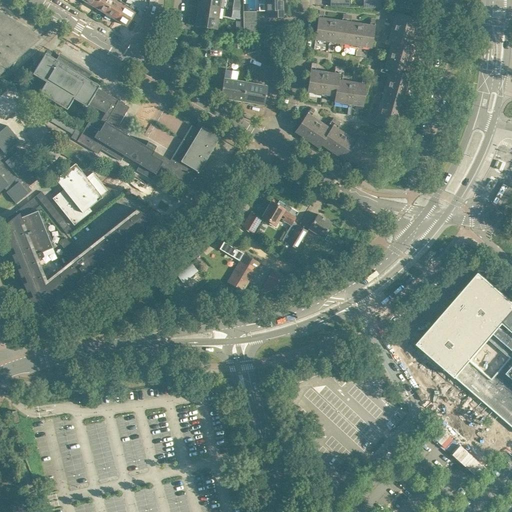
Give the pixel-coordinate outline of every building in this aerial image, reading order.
[(98,0),(94,7),(105,13),(112,0),(98,0)] [(118,0),(112,0),(105,13),(115,19),(125,4),(118,0)] [(230,0),(230,9),(239,9),(239,0),(230,0)] [(263,0),(264,5),(259,5),(259,11),(270,11),(270,18),(283,17),(283,11),(282,0),(263,0)] [(125,4),(115,19),(126,26),(137,8),(131,4),(129,7),(125,4)] [(199,8),(198,15),(217,18),(218,10),(219,8),(199,5),(200,5),(200,8),(199,8)] [(41,37),(33,32),(0,11),(0,74),(2,72),(10,65),(13,62),(30,48),(42,37),(41,37)] [(316,29),(315,40),(324,41),(324,40),(329,41),(334,42),(334,43),(343,44),(344,33),(347,15),(343,15),(342,21),(332,20),(322,18),(323,12),(319,11),(317,26),(316,29)] [(406,16),(405,16),(400,14),(389,11),(388,16),(394,17),(392,27),(389,36),(383,34),(382,38),(399,43),(403,44),(409,46),(412,38),(411,38),(412,33),(414,28),(415,28),(417,19),(411,17),(408,17),(406,16)] [(217,20),(217,18),(198,15),(198,16),(198,19),(197,19),(196,27),(215,29),(216,29),(215,29),(216,20),(217,20)] [(351,16),(347,15),(344,33),(343,44),(352,45),(352,44),(357,45),(362,46),(362,47),(371,48),(372,39),(372,37),(373,36),(373,32),(375,19),(371,19),(370,25),(360,24),(350,22),(351,16)] [(390,45),(388,55),(385,64),(379,62),(378,66),(395,71),(401,73),(406,74),(408,66),(407,66),(409,61),(410,56),(411,56),(413,47),(409,46),(403,44),(399,43),(382,38),(380,42),(380,43),(390,45)] [(275,48),(263,52),(272,79),(284,75),(275,48)] [(40,61),(33,74),(46,82),(39,93),(67,109),(74,98),(87,106),(88,105),(89,102),(106,112),(105,113),(101,121),(92,116),(83,130),(82,132),(76,128),(71,137),(98,153),(100,149),(101,150),(121,161),(124,155),(139,165),(136,170),(151,179),(154,173),(155,174),(159,167),(176,177),(199,191),(199,192),(209,175),(200,170),(220,137),(202,126),(201,126),(199,130),(191,125),(170,161),(153,151),(156,147),(157,146),(148,141),(147,142),(148,142),(145,146),(116,128),(129,107),(118,101),(97,88),(99,86),(88,79),(90,74),(59,56),(56,60),(45,53),(40,61)] [(334,73),(324,72),(315,71),(316,64),(312,64),(311,64),(309,81),(308,84),(307,92),(316,94),(316,93),(321,93),(327,94),(326,95),(335,96),(336,91),(337,85),(339,68),(335,67),(334,73)] [(383,93),(377,91),(376,95),(393,100),(404,103),(406,95),(405,94),(407,89),(408,84),(409,85),(411,76),(406,74),(401,73),(395,71),(378,66),(377,71),(388,74),(386,83),(383,93)] [(225,68),(221,95),(220,98),(263,106),(267,86),(236,80),(238,71),(225,68)] [(342,80),(344,68),(339,68),(337,85),(336,91),(335,96),(334,102),(343,103),(348,103),(353,104),(353,105),(362,106),(364,97),(364,95),(364,93),(365,89),(366,78),(362,77),(361,83),(351,82),(342,80)] [(276,91),(278,91),(281,91),(284,89),(284,85),(281,82),(277,82),(274,84),(274,88),(276,91)] [(381,101),(378,110),(375,120),(369,118),(368,122),(385,127),(396,130),(398,121),(397,121),(399,116),(400,111),(401,111),(404,103),(393,100),(376,95),(375,99),(381,101)] [(328,127),(319,121),(311,116),(315,110),(311,108),(301,123),(300,124),(295,132),(302,137),(303,136),(307,139),(311,142),(311,143),(318,148),(321,145),(325,139),(327,135),(337,121),(333,118),(329,123),(330,124),(328,127)] [(328,149),(333,152),(337,154),(336,155),(344,160),(346,157),(350,151),(352,148),(362,133),(359,130),(358,130),(355,136),(353,139),(345,134),(337,128),(340,123),(337,121),(327,135),(325,139),(321,145),(328,149)] [(0,191),(4,188),(5,187),(8,191),(7,191),(16,202),(15,203),(16,204),(31,190),(28,187),(37,179),(27,168),(32,165),(20,150),(21,149),(20,149),(15,153),(11,148),(19,141),(7,127),(8,126),(7,126),(0,131),(0,191)] [(379,152),(370,146),(362,140),(366,135),(362,133),(352,148),(350,151),(346,157),(353,162),(354,161),(358,164),(362,167),(369,172),(376,163),(382,154),(379,152)] [(74,225),(75,224),(92,211),(89,208),(102,197),(101,196),(107,190),(93,172),(86,177),(75,163),(55,179),(64,189),(52,198),(74,225)] [(71,230),(41,192),(36,196),(66,234),(71,230)] [(38,203),(34,198),(26,204),(30,209),(38,203)] [(271,201),(262,217),(270,222),(269,223),(276,227),(278,223),(276,222),(279,218),(291,224),(292,222),(296,217),(298,212),(287,205),(279,200),(276,205),(271,201)] [(38,210),(21,217),(19,214),(20,214),(19,213),(16,216),(1,228),(1,229),(14,261),(18,271),(37,317),(45,310),(55,302),(78,284),(91,274),(157,222),(157,221),(136,209),(135,209),(70,262),(70,261),(61,268),(38,210)] [(243,227),(253,232),(260,219),(251,214),(243,227)] [(323,238),(332,223),(317,214),(308,229),(323,238)] [(291,224),(281,240),(287,243),(297,225),(292,222),(291,224)] [(296,249),(307,231),(297,225),(287,243),(288,244),(285,248),(294,253),(296,249)] [(76,250),(65,238),(60,242),(70,255),(76,250)] [(230,246),(226,253),(240,261),(227,282),(242,291),(259,263),(244,254),(230,246)] [(177,275),(183,283),(197,272),(191,264),(177,275)] [(283,287),(288,280),(273,271),(260,292),(262,293),(283,287)] [(197,272),(183,283),(189,291),(203,280),(197,272)] [(511,300),(479,272),(417,344),(511,426),(511,300)] [(11,412),(8,413),(9,415),(10,423),(18,421),(16,411),(14,411),(11,412)]
